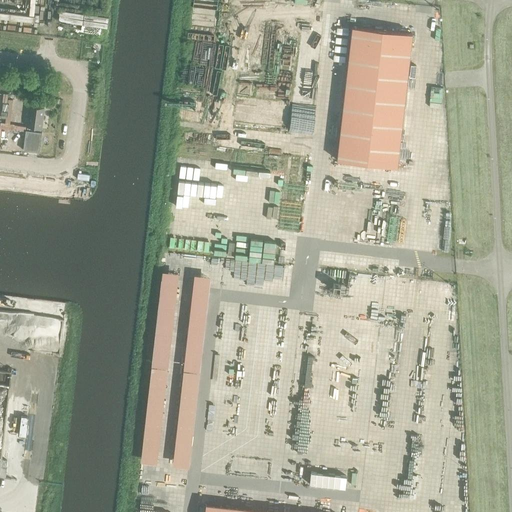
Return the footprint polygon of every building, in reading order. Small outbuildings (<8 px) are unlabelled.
[(336,160),(396,166),(411,33),(352,26),(336,160)] [(27,125),(26,129),(31,130),(32,126),(41,127),(44,107),(29,105),(26,125),(27,125)] [(42,131),(31,130),(26,129),(25,129),(23,149),(39,151),(42,131)] [(156,464),(167,369),(150,367),(140,462),(156,464)] [(188,468),(199,373),(183,372),(172,466),(188,468)] [(26,436),(28,417),(21,416),(19,435),(26,436)] [(287,511),(203,502),(201,511),(287,511)]
